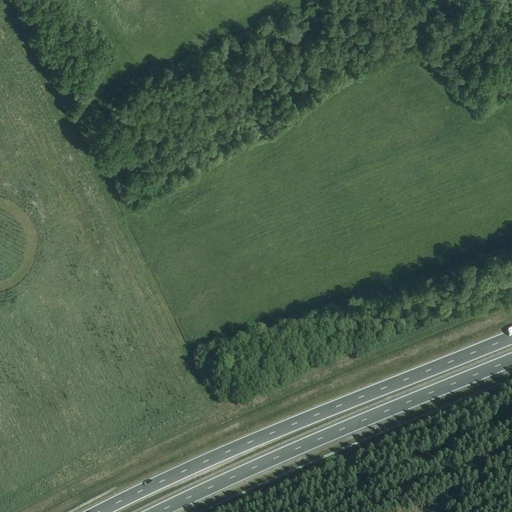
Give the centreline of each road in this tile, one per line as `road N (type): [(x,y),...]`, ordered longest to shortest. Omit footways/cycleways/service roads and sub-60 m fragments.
road 1 (trunk): [(511,336),(198,463),(102,511)]
road 2 (trunk): [(159,511),(511,360)]
